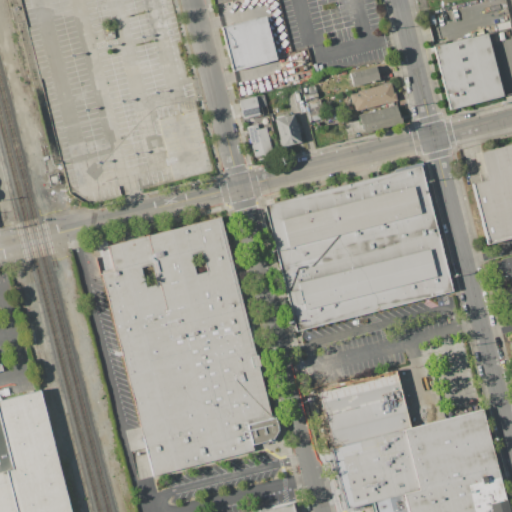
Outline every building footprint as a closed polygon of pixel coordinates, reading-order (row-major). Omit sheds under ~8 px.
[(221,28),(265,17),(276,60),(232,71),(221,28)] [(485,33),(501,95),(448,108),(432,46),(485,33)] [(374,66),(378,81),(351,87),(348,72),(374,66)] [(357,91),(356,90),(389,82),(392,93),(393,93),(395,100),(354,110),(352,103),(350,103),(348,94),(357,91)] [(253,96),(257,114),(241,118),(237,101),(253,96)] [(321,117),(319,100),(307,102),(309,118),(321,117)] [(395,104),(399,122),(363,132),(362,128),(361,128),(357,114),(395,104)] [(292,113),(299,141),(279,146),(272,118),(292,113)] [(255,123),(256,128),(264,126),(270,152),(253,156),(245,126),(255,123)] [(479,154),(511,145),(511,236),(484,244),(469,187),(486,182),(479,154)] [(296,331),(264,206),(418,166),(450,291),(296,331)] [(221,217),(276,430),(272,440),(251,445),(252,450),(153,475),(101,275),(114,272),(107,246),(221,217)] [(499,260),(499,258),(511,255),(511,299),(511,300),(509,291),(511,290),(509,277),(505,278),(504,271),(495,273),(493,262),(499,260)] [(320,388),(393,370),(408,427),(401,429),(355,441),(331,447),(317,397),(317,392),(320,388)] [(0,403),(0,511),(69,511),(39,393),(0,403)] [(507,511),(404,511),(399,493),(417,489),(401,429),(408,427),(481,408),(507,511)] [(331,447),(355,441),(401,429),(417,489),(399,493),(360,505),(347,509),(331,447)] [(362,511),(360,505),(399,493),(404,511),(362,511)] [(250,511),(292,501),(294,511),(250,511)]
